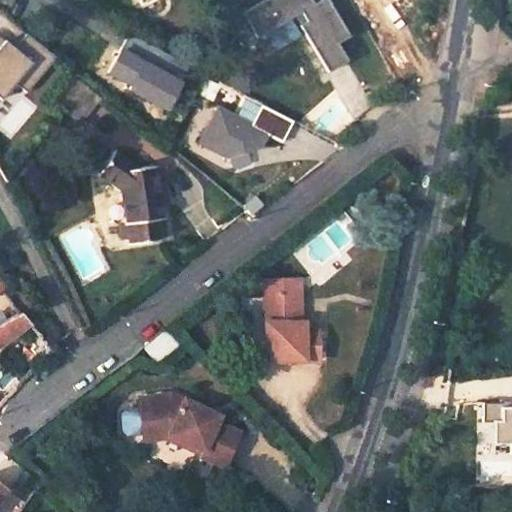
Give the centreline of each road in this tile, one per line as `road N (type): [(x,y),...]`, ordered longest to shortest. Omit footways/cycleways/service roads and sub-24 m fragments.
road 1 (residential): [(0,428),(396,121),(446,111)]
road 2 (unclassified): [(339,511),(409,304),(446,111)]
road 3 (unknown): [(11,233),(80,366)]
